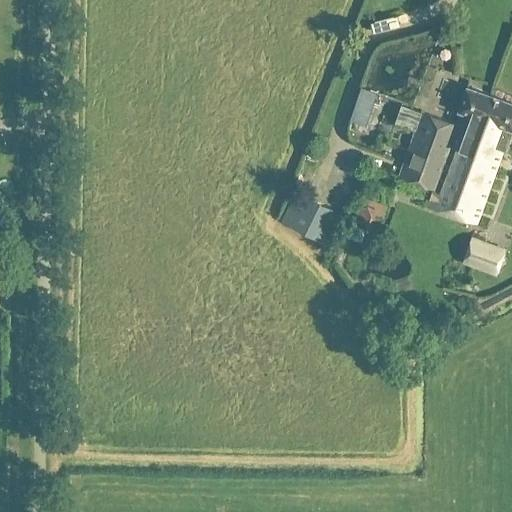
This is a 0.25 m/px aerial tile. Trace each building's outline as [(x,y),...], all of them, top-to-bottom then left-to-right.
[(481,118),(489,95),(467,87),(458,110),(462,111),(457,126),(422,113),(398,177),(434,189),(434,190),(450,146),(471,153),(475,141),(478,142),(486,119),(481,118)] [(359,95),(346,130),(374,140),(383,116),(371,112),(375,101),(359,95)] [(434,190),(434,189),(428,205),(475,222),(501,149),(504,150),(511,129),(511,102),(489,95),(481,118),(486,119),(478,142),(475,141),(471,153),(450,146),(434,190)] [(295,190),(281,220),(329,244),(344,214),(295,190)] [(362,197),(355,215),(380,224),(386,206),(362,197)] [(496,273),(504,250),(477,240),(469,263),(496,273)]
